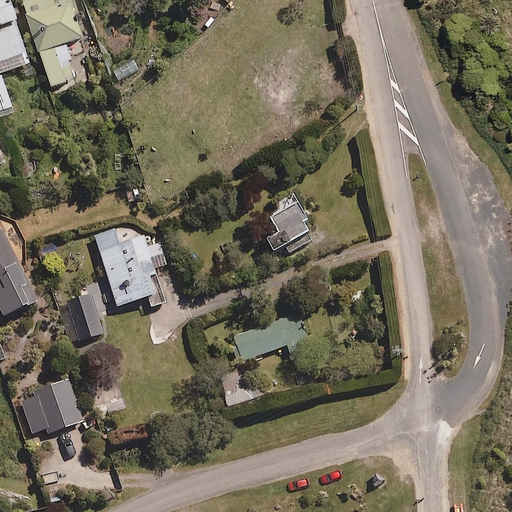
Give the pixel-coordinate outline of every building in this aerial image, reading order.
[(0,0),(0,72),(30,64),(11,0),(0,0)] [(60,0),(57,1),(56,0),(23,0),(22,1),(52,87),(75,79),(63,44),(83,37),(70,0),(60,0)] [(140,72),(133,59),(112,70),(119,84),(140,72)] [(291,71),(275,61),(258,87),(283,103),(292,90),(283,84),(291,71)] [(326,65),(315,69),(324,95),(335,91),(326,65)] [(0,111),(12,108),(2,76),(0,76),(0,111)] [(305,222),(309,220),(294,194),(277,204),(281,210),(259,223),(275,252),(283,248),(287,256),(312,242),(307,233),(310,231),(305,222)] [(148,247),(145,236),(121,243),(116,228),(95,234),(118,307),(150,297),(153,307),(167,303),(157,269),(167,265),(160,243),(148,247)] [(37,302),(3,229),(0,230),(0,305),(5,317),(37,302)] [(104,334),(90,293),(60,303),(73,344),(104,334)] [(310,348),(298,314),(233,337),(241,362),(287,345),(291,355),(310,348)] [(21,398),(33,435),(47,430),(48,434),(82,422),(68,377),(50,383),(51,388),(21,398)] [(120,388),(103,393),(108,413),(125,409),(120,388)]
